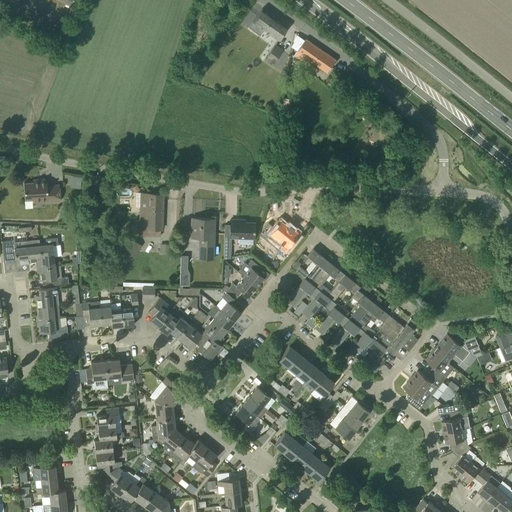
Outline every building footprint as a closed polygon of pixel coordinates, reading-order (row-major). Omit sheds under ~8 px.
[(288,27),(262,9),(249,27),(260,35),(264,29),(278,40),(288,27)] [(335,60),(305,39),(292,57),(304,65),(308,59),(326,72),(335,60)] [(273,64),(283,50),(275,44),(265,58),(273,64)] [(360,102),(364,96),(352,86),(348,92),(360,102)] [(27,181),(27,184),(27,194),(27,200),(32,200),(32,202),(60,201),(60,187),(59,187),(59,184),(49,184),(47,184),(47,178),(33,179),(33,181),(27,181)] [(139,235),(146,235),(158,236),(158,229),(161,229),(162,194),(147,193),(147,207),(140,207),(139,228),(139,235)] [(70,213),(71,224),(79,224),(78,213),(70,213)] [(192,218),(191,237),(199,237),(198,258),(213,258),(215,219),(192,218)] [(230,237),(231,237),(239,237),(238,244),(253,244),(253,238),(254,238),(254,222),(240,222),(240,220),(230,219),(230,237)] [(278,245),(279,244),(286,249),(299,234),(293,228),(292,230),(281,221),(280,222),(277,219),(271,226),(275,229),(271,233),(268,237),(268,241),(274,246),(278,245)] [(45,239),(46,244),(40,245),(41,261),(41,267),(54,266),(53,256),(61,255),(60,244),(58,245),(57,238),(45,239)] [(39,239),(26,241),(28,262),(41,261),(40,245),(39,239)] [(118,254),(121,256),(130,262),(139,248),(140,249),(142,246),(141,245),(132,239),(128,245),(125,243),(118,254)] [(16,264),(28,262),(26,241),(14,242),(14,240),(1,241),(4,263),(16,262),(16,264)] [(308,273),(299,266),(295,271),(304,278),(311,283),(329,261),(330,260),(329,260),(329,261),(313,248),(307,256),(316,263),(310,271),(308,273)] [(72,257),(73,264),(77,263),(80,263),(80,251),(76,251),(76,257),(72,257)] [(237,271),(243,276),(256,286),(264,277),(257,272),(261,267),(251,259),(247,264),(245,262),(237,271)] [(320,291),(326,295),(330,290),(322,283),(330,274),(338,280),(338,281),(344,274),(329,261),(311,283),(321,291),(320,291)] [(61,278),(60,273),(59,265),(54,266),(41,267),(39,267),(40,280),(42,280),(43,286),(68,283),(68,277),(61,278)] [(188,285),(188,284),(188,275),(180,275),(180,273),(179,273),(179,285),(188,285)] [(338,281),(338,280),(330,290),(326,295),(334,301),(345,287),(354,293),(354,294),(357,289),(358,289),(360,286),(344,274),(338,281)] [(235,299),(238,295),(242,291),(249,296),(256,286),(243,276),(236,285),(233,282),(229,288),(226,286),(223,289),(227,292),(235,299)] [(314,298),(320,291),(321,291),(311,283),(304,278),(286,300),(293,306),(305,291),(314,298)] [(74,297),(75,304),(79,304),(77,284),(71,285),(72,298),(74,297)] [(366,284),(362,288),(368,293),(372,289),(366,284)] [(57,286),(39,288),(38,289),(39,294),(35,295),(37,308),(58,306),(57,293),(58,293),(57,286)] [(348,319),(355,325),(377,297),(374,301),(373,302),(358,289),(357,289),(354,294),(354,293),(351,297),(360,304),(348,319)] [(336,303),(334,301),(326,295),(320,291),(314,298),(302,313),(309,318),(311,316),(321,303),(330,310),(330,311),(333,307),(336,303)] [(235,299),(227,292),(223,297),(227,300),(220,309),(234,320),(241,312),(240,311),(244,306),(235,299)] [(375,331),(366,325),(374,315),(378,318),(376,320),(381,324),(383,321),(389,314),(377,305),(382,300),(377,297),(355,325),(362,330),(364,331),(370,337),(375,331)] [(149,319),(158,327),(169,314),(163,310),(167,305),(159,298),(148,312),(153,315),(149,319)] [(101,324),(99,307),(98,301),(88,302),(82,302),(82,303),(82,310),(83,314),(89,314),(90,325),(101,324)] [(123,326),(121,308),(120,303),(109,304),(110,306),(110,310),(112,323),(111,323),(112,327),(123,326)] [(37,308),(38,320),(59,318),(58,306),(37,308)] [(101,324),(111,323),(112,323),(110,310),(110,306),(99,307),(101,324)] [(298,306),(293,311),(298,315),(303,310),(298,306)] [(132,307),(121,308),(123,326),(134,325),(132,307)] [(330,311),(330,310),(315,328),(322,334),(334,319),(343,326),(348,319),(340,311),(333,307),(330,311)] [(220,309),(213,318),(227,329),(234,320),(220,309)] [(201,322),(206,316),(199,310),(194,317),(201,322)] [(177,321),(169,314),(158,327),(166,333),(169,330),(177,321)] [(389,314),(383,321),(406,340),(407,340),(406,339),(418,323),(411,317),(404,327),(389,314)] [(84,328),(84,325),(83,315),(75,316),(76,329),(84,328)] [(309,318),(305,323),(313,329),(318,322),(311,316),(309,318)] [(169,330),(178,337),(188,324),(180,317),(177,321),(169,330)] [(60,326),(59,318),(38,320),(39,333),(48,332),(49,338),(68,336),(67,326),(60,326)] [(204,328),(203,330),(217,341),(227,329),(213,318),(209,323),(207,321),(202,327),(204,328)] [(350,332),(358,339),(364,331),(362,330),(355,325),(348,319),(343,326),(330,341),(337,346),(350,332)] [(406,340),(383,321),(381,324),(378,328),(393,340),(386,350),(393,355),(405,339),(406,340)] [(200,333),(188,324),(178,337),(190,347),(195,342),(201,334),(200,333)] [(501,347),(511,342),(511,326),(497,333),(496,336),(501,347)] [(203,330),(200,333),(201,334),(195,342),(199,345),(197,348),(210,358),(221,345),(217,341),(203,330)] [(386,350),(370,337),(364,331),(358,339),(351,347),(358,353),(366,344),(381,356),(386,350)] [(462,345),(455,339),(448,333),(433,350),(432,349),(432,350),(448,362),(454,354),(463,361),(471,352),(462,345)] [(460,333),(456,338),(455,339),(462,345),(467,339),(460,333)] [(511,342),(501,347),(497,349),(502,362),(511,357),(511,342)] [(288,366),(298,353),(289,346),(279,359),(288,366)] [(471,352),(477,357),(483,355),(480,348),(471,352)] [(434,365),(429,371),(443,381),(447,376),(445,375),(452,366),(448,362),(432,350),(433,351),(426,359),(434,365)] [(307,361),(298,353),(288,366),(297,373),(307,361)] [(118,359),(105,360),(107,378),(120,376),(121,381),(134,380),(132,364),(120,365),(119,358),(119,357),(118,357),(118,359)] [(377,367),(368,359),(364,364),(374,372),(377,367)] [(85,369),(87,381),(87,385),(93,384),(93,379),(107,378),(105,360),(91,362),(91,368),(85,369)] [(316,368),(307,361),(297,373),(306,381),(316,368)] [(316,368),(306,381),(315,388),(325,375),(316,368)] [(87,381),(85,369),(79,369),(80,382),(87,381)] [(410,378),(425,390),(431,396),(443,381),(429,371),(425,376),(418,370),(411,378),(410,378)] [(494,382),(491,374),(485,376),(488,384),(494,382)] [(315,388),(323,395),(334,382),(325,375),(315,388)] [(166,385),(154,399),(172,405),(180,395),(174,390),(178,386),(166,376),(162,382),(166,385)] [(272,386),(275,382),(270,377),(267,381),(272,386)] [(418,399),(419,399),(425,390),(410,378),(409,378),(411,379),(404,387),(410,392),(418,399)] [(250,395),(262,405),(273,391),(264,383),(260,388),(257,386),(250,395)] [(282,384),(280,386),(277,390),(281,393),(285,387),(282,384)] [(285,387),(281,393),(285,396),(289,391),(285,387)] [(337,390),(332,396),(335,398),(336,399),(341,393),(337,390)] [(424,403),(419,399),(418,399),(410,392),(406,398),(419,408),(424,403)] [(262,405),(250,395),(242,404),(260,418),(267,409),(262,405)] [(328,407),(331,403),(326,398),(322,403),(328,407)] [(154,399),(157,418),(174,416),(172,405),(154,399)] [(296,409),(297,409),(301,404),(297,401),(293,407),(296,409)] [(357,401),(349,410),(362,420),(370,411),(357,401)] [(291,414),(296,409),(293,407),(287,402),(283,408),(291,414)] [(448,406),(450,412),(467,409),(465,402),(448,406)] [(325,411),(328,407),(322,403),(319,406),(325,411)] [(505,403),(498,405),(500,411),(507,408),(505,403)] [(235,413),(248,423),(253,427),(260,418),(242,404),(235,413)] [(118,407),(105,408),(106,414),(102,414),(96,415),(97,423),(95,423),(95,424),(97,423),(97,427),(95,428),(115,426),(114,414),(119,413),(118,407)] [(305,407),(300,412),(301,413),(305,416),(308,419),(313,414),(305,407)] [(468,416),(467,409),(450,412),(451,419),(442,421),(444,432),(443,432),(462,429),(460,417),(468,416)] [(342,419),(355,429),(362,420),(349,410),(342,419)] [(281,414),(278,418),(284,422),(287,418),(281,414)] [(153,442),(156,440),(175,429),(174,416),(157,418),(157,425),(151,426),(153,442)] [(284,422),(278,418),(275,422),(281,426),(284,422)] [(313,423),(308,419),(304,425),(308,428),(313,423)] [(342,419),(335,428),(348,438),(355,429),(342,419)] [(98,432),(99,439),(122,437),(121,432),(116,432),(115,426),(95,428),(98,428),(98,431),(95,432),(98,432)] [(274,430),(270,426),(266,432),(270,435),(274,430)] [(444,432),(444,434),(446,443),(450,442),(452,451),(468,445),(468,444),(473,441),(470,427),(462,429),(443,432),(443,433),(444,432)] [(184,436),(175,429),(156,440),(164,447),(163,448),(170,454),(173,450),(184,436)] [(283,452),(293,439),(285,431),(274,444),(283,452)] [(316,439),(320,442),(325,436),(321,433),(316,439)] [(175,459),(179,462),(194,444),(184,436),(173,450),(179,455),(175,459)] [(325,436),(320,442),(324,445),(328,439),(325,436)] [(93,453),(95,452),(113,450),(112,443),(122,442),(122,437),(99,439),(94,440),(95,448),(92,448),(95,448),(95,452),(93,452),(93,453)] [(197,439),(194,444),(179,462),(183,465),(186,460),(192,465),(207,447),(197,439)] [(293,439),(283,452),(292,459),(302,446),(293,439)] [(339,448),(334,443),(330,447),(336,452),(339,448)] [(468,445),(452,451),(460,458),(451,469),(460,476),(459,477),(472,461),(476,455),(470,450),(472,447),(468,445)] [(301,466),(311,453),(302,446),(292,459),(301,466)] [(207,447),(192,465),(201,473),(202,472),(207,476),(216,465),(211,461),(217,455),(207,447)] [(104,463),(106,474),(118,467),(122,465),(121,461),(117,461),(115,461),(113,450),(95,452),(96,456),(93,456),(93,457),(96,457),(96,464),(104,463)] [(320,460),(311,453),(301,466),(310,473),(320,460)] [(487,471),(483,468),(482,467),(485,462),(476,455),(472,461),(459,477),(460,476),(469,483),(474,477),(479,481),(487,471)] [(310,473),(319,481),(329,468),(320,460),(310,473)] [(162,461),(158,466),(164,471),(168,466),(162,461)] [(40,479),(56,478),(55,465),(34,467),(34,472),(40,472),(40,479)] [(118,467),(106,474),(114,480),(110,487),(116,491),(114,493),(115,494),(116,492),(119,494),(118,496),(130,480),(130,479),(133,475),(129,471),(122,471),(122,470),(118,467)] [(501,483),(492,475),(487,471),(479,481),(484,485),(479,491),(483,495),(481,497),(486,501),(497,486),(498,486),(501,483)] [(178,482),(183,477),(176,472),(172,477),(178,482)] [(133,497),(142,504),(152,490),(147,486),(152,477),(148,475),(146,479),(133,497)] [(130,501),(133,497),(146,479),(141,476),(136,484),(130,480),(118,496),(120,494),(123,496),(121,498),(122,499),(123,497),(130,501)] [(41,487),(36,488),(36,492),(43,492),(58,490),(56,478),(40,479),(41,487)] [(223,485),(224,493),(240,491),(238,478),(217,481),(217,485),(223,485)] [(215,480),(207,481),(208,489),(216,488),(215,480)] [(193,494),(197,488),(190,483),(185,488),(193,494)] [(497,486),(486,501),(490,504),(492,501),(497,505),(506,493),(498,486),(497,486)] [(65,489),(58,490),(43,492),(44,497),(49,496),(50,504),(66,502),(65,489)] [(142,504),(152,511),(168,501),(152,490),(142,504)] [(241,504),(240,491),(224,493),(225,500),(219,501),(220,506),(221,506),(241,504)] [(511,498),(506,493),(497,505),(501,509),(499,511),(505,511),(511,504),(511,498)] [(351,507),(355,502),(351,498),(347,503),(351,507)] [(435,511),(440,506),(436,502),(434,505),(429,501),(428,502),(423,499),(416,508),(421,511),(420,511),(435,511)] [(169,511),(168,501),(152,511),(151,511),(169,511)] [(67,511),(66,502),(50,504),(42,505),(43,511),(42,511),(67,511)]
